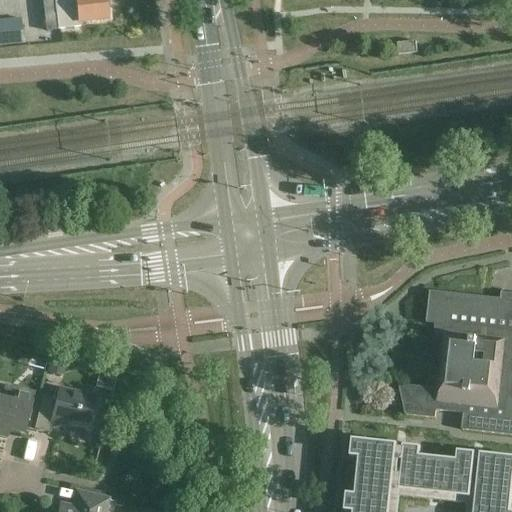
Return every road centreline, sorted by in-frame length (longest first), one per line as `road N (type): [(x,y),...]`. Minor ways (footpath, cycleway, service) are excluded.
road 1 (tertiary): [(290,511),(267,251)]
road 2 (tertiary): [(229,257),(259,511)]
road 3 (tertiary): [(511,180),(263,215)]
road 4 (tertiary): [(267,251),(511,208)]
road 5 (tertiary): [(0,277),(229,257)]
road 6 (tertiary): [(224,221),(0,252)]
road 7 (tertiary): [(193,0),(224,221)]
road 8 (tertiary): [(263,215),(224,0)]
